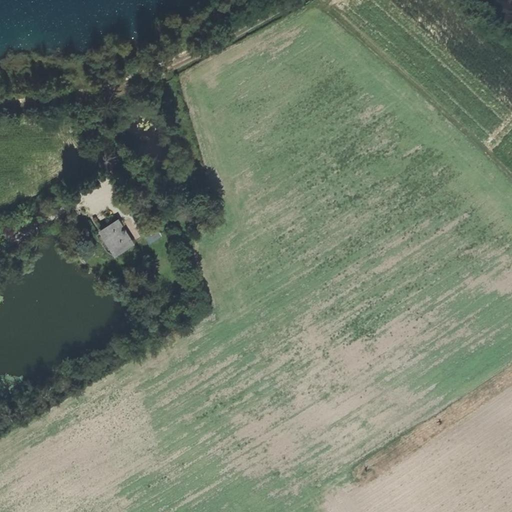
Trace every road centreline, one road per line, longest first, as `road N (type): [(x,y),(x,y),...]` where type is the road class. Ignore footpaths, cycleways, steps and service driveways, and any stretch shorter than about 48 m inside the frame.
road 1 (track): [(293,0),(88,104),(0,109)]
road 2 (track): [(385,56),(511,182)]
